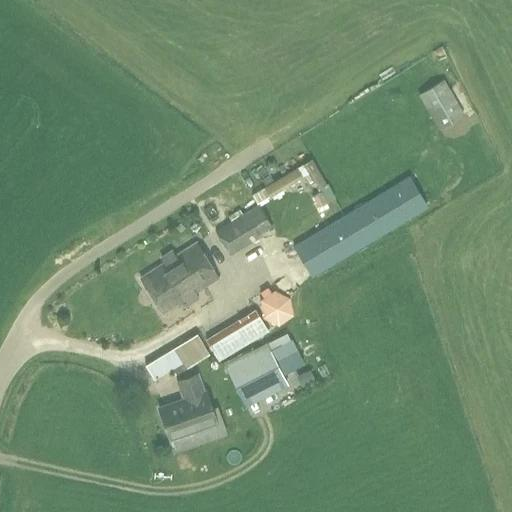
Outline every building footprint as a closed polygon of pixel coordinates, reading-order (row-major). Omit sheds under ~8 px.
[(464,116),(453,97),(443,80),(419,94),(430,113),(439,130),(464,116)] [(270,198),(304,178),(298,168),(264,188),(270,198)] [(312,276),(427,206),(409,177),(294,246),(312,276)] [(233,220),(215,231),(230,255),(258,239),(255,235),(243,214),(242,214),(233,220)] [(162,314),(204,287),(181,252),(139,278),(162,314)] [(279,324),(292,315),(289,299),(275,292),(261,301),(263,317),(279,324)] [(257,307),(207,331),(218,353),(268,329),(257,307)] [(283,333),(266,341),(284,375),(300,367),(283,333)] [(153,379),(183,362),(187,368),(209,354),(196,334),(175,347),(146,365),(153,379)] [(171,439),(217,422),(206,391),(204,392),(198,374),(177,381),(184,399),(159,408),(171,439)]
